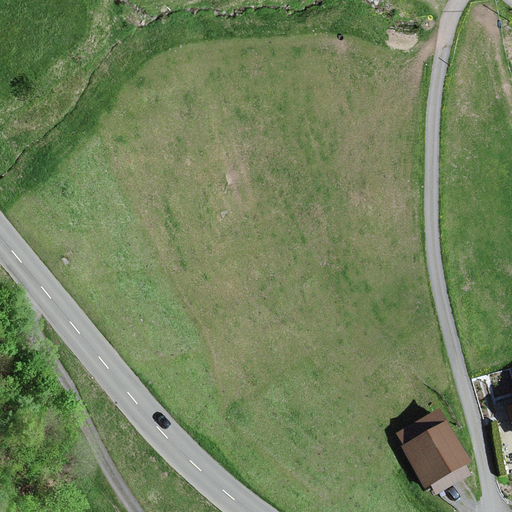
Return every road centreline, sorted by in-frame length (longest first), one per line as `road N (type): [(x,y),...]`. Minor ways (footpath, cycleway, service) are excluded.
road 1 (unclassified): [(458,0),(440,62),(435,123),(438,282),(507,511)]
road 2 (secondary): [(0,236),(140,410),(258,511)]
